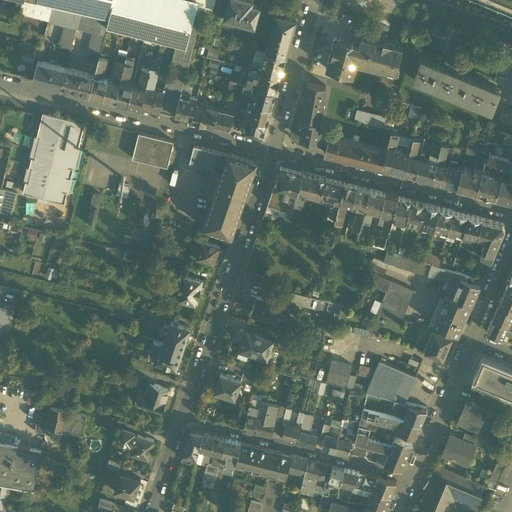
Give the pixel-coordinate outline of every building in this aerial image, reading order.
[(22,0),(20,12),(48,20),(52,5),(31,0),(22,0)] [(31,0),(52,5),(80,12),(109,18),(113,0),(31,0)] [(174,44),(176,46),(185,11),(195,13),(196,9),(163,0),(113,0),(109,18),(107,26),(120,30),(127,31),(174,44)] [(214,0),(163,0),(196,9),(195,13),(201,14),(211,16),(214,0)] [(228,0),(225,15),(238,18),(238,21),(254,25),(259,6),(251,4),(252,0),(228,0)] [(48,20),(65,25),(76,28),(77,26),(80,12),(52,5),(48,20)] [(201,14),(195,13),(185,11),(176,46),(173,54),(166,82),(164,91),(159,110),(175,115),(181,90),(201,14)] [(77,26),(94,31),(105,34),(107,26),(109,18),(80,12),(77,26)] [(276,14),(266,51),(286,57),(296,19),(276,14)] [(447,47),(448,47),(449,45),(456,28),(447,25),(447,26),(437,22),(430,38),(440,42),(439,44),(447,47)] [(71,46),(76,28),(65,25),(60,43),(71,46)] [(100,53),(105,34),(94,31),(89,50),(100,53)] [(328,70),(351,76),(355,63),(361,65),(362,63),(396,72),(403,48),(389,45),(387,43),(384,42),(383,42),(382,44),(360,38),(359,44),(336,38),(332,55),(328,70)] [(39,55),(42,45),(35,43),(33,54),(39,55)] [(444,56),(455,61),(460,49),(449,45),(448,47),(447,47),(444,56)] [(150,69),(145,86),(154,88),(163,52),(165,53),(166,47),(159,46),(154,67),(151,66),(150,69)] [(210,46),(208,55),(217,58),(220,48),(210,46)] [(252,60),(262,63),(265,51),(256,48),(252,60)] [(284,63),(286,57),(266,51),(265,51),(262,63),(261,68),(260,70),(280,76),(284,63)] [(118,53),(117,60),(125,62),(126,57),(126,55),(118,53)] [(99,56),(95,74),(100,76),(101,73),(104,74),(108,58),(99,56)] [(210,58),(208,65),(212,66),(217,68),(219,60),(210,58)] [(413,78),(491,110),(500,89),(422,58),(413,78)] [(33,78),(39,80),(43,61),(38,59),(33,78)] [(115,77),(115,79),(120,81),(125,62),(117,60),(113,76),(115,77)] [(66,67),(43,61),(39,80),(61,85),(66,67)] [(125,62),(120,81),(125,82),(126,79),(129,80),(133,64),(125,62)] [(71,68),(66,67),(61,85),(66,87),(71,68)] [(141,83),(140,86),(145,87),(145,86),(150,69),(142,67),(138,83),(141,83)] [(95,74),(71,68),(66,87),(90,93),(95,74)] [(252,71),(250,76),(255,77),(255,76),(257,77),(259,70),(257,69),(252,68),(252,71)] [(276,91),(280,76),(260,70),(259,70),(257,77),(255,76),(255,77),(250,76),(247,75),(245,83),(276,91)] [(100,76),(95,74),(90,93),(103,96),(107,77),(100,76)] [(115,99),(120,81),(115,79),(107,77),(103,96),(115,99)] [(228,86),(230,79),(223,77),(221,84),(228,86)] [(272,107),(276,91),(245,83),(230,79),(228,86),(251,93),(249,100),(250,101),(272,107)] [(160,80),(157,89),(164,91),(166,82),(160,80)] [(133,84),(125,82),(120,81),(115,99),(128,102),(133,84)] [(301,118),(304,119),(319,122),(326,85),(307,82),(301,118)] [(184,83),(182,91),(190,93),(192,85),(184,83)] [(140,86),(133,84),(128,102),(140,106),(145,87),(140,86)] [(157,89),(154,88),(145,86),(145,87),(140,106),(159,110),(164,91),(157,89)] [(175,115),(192,119),(195,105),(197,98),(197,97),(191,95),(191,93),(190,93),(182,91),(181,90),(175,115)] [(197,98),(195,105),(206,108),(207,105),(208,101),(197,98)] [(268,121),(272,107),(250,101),(249,102),(248,103),(248,105),(248,107),(248,108),(246,115),(268,121)] [(418,119),(421,108),(411,104),(408,116),(418,119)] [(206,108),(195,105),(192,119),(193,119),(200,121),(213,124),(217,108),(207,105),(206,108)] [(246,115),(248,108),(241,106),(239,113),(246,115)] [(213,124),(229,128),(233,114),(231,111),(217,108),(213,124)] [(354,120),(391,130),(394,119),(357,110),(354,120)] [(43,112),(39,125),(45,127),(49,113),(43,112)] [(25,182),(23,192),(38,196),(49,199),(64,203),(67,192),(67,191),(64,191),(68,177),(70,178),(71,177),(73,168),(70,167),(75,146),(78,147),(78,146),(84,123),(49,113),(45,127),(39,125),(37,135),(37,136),(39,137),(34,158),(32,157),(31,158),(29,167),(32,168),(28,182),(25,181),(25,182)] [(242,131),(264,137),(268,121),(246,115),(242,131)] [(322,122),(319,122),(304,119),(300,138),(318,142),(322,122)] [(391,130),(388,144),(393,145),(394,142),(397,142),(399,134),(399,132),(391,130)] [(503,140),(505,134),(497,131),(495,138),(503,140)] [(132,158),(167,166),(174,141),(139,132),(132,158)] [(324,153),(343,157),(348,139),(329,134),(324,153)] [(411,146),(413,138),(399,134),(397,142),(411,146)] [(511,135),(505,134),(503,140),(511,143),(511,135)] [(37,136),(37,135),(35,135),(29,157),(31,158),(32,157),(34,158),(39,137),(37,136)] [(434,136),(428,159),(437,161),(441,143),(442,138),(434,136)] [(411,148),(409,154),(414,156),(414,153),(416,154),(420,139),(413,138),(411,146),(411,148)] [(387,149),(348,139),(343,157),(382,167),(387,149)] [(441,143),(437,161),(443,163),(448,145),(441,143)] [(402,147),(393,145),(388,144),(387,149),(382,167),(405,173),(409,154),(411,148),(402,145),(402,147)] [(215,231),(231,236),(256,162),(229,153),(228,153),(194,145),(189,161),(212,167),(223,170),(213,200),(203,227),(210,229),(215,231)] [(73,168),(75,169),(81,146),(78,146),(78,147),(75,146),(70,167),(73,168)] [(454,146),(449,165),(456,166),(460,148),(454,146)] [(504,148),(496,146),(494,153),(502,155),(504,148)] [(504,165),(509,167),(511,163),(508,159),(489,153),(487,160),(504,165)] [(420,157),(414,156),(409,154),(405,173),(415,176),(420,157)] [(428,159),(425,158),(420,157),(415,176),(432,180),(437,161),(428,159)] [(449,165),(443,163),(437,161),(432,180),(444,183),(449,165)] [(461,168),(456,166),(449,165),(444,183),(457,186),(461,168)] [(29,167),(27,166),(23,181),(25,182),(25,181),(28,182),(32,168),(29,167)] [(272,189),(296,197),(297,191),(302,171),(280,166),(272,189)] [(223,170),(212,167),(202,196),(213,200),(223,170)] [(462,167),(461,168),(457,186),(476,191),(482,169),(474,167),(473,170),(462,167)] [(489,171),(482,169),(476,191),(496,196),(501,177),(489,174),(489,171)] [(302,171),(297,191),(302,192),(320,197),(325,177),(302,171)] [(511,175),(511,179),(501,177),(496,196),(511,200),(511,175)] [(67,191),(67,192),(69,193),(73,177),(71,177),(70,178),(68,177),(64,191),(67,191)] [(320,197),(335,201),(339,202),(344,182),(325,177),(320,197)] [(344,182),(339,202),(347,204),(352,205),(357,186),(344,182)] [(1,187),(0,186),(0,210),(11,214),(17,191),(1,187)] [(352,205),(357,206),(365,208),(370,189),(357,186),(352,205)] [(292,212),(294,204),(296,197),(272,189),(267,205),(292,212)] [(370,189),(365,208),(372,210),(375,209),(377,214),(380,214),(380,212),(385,193),(370,189)] [(297,191),(296,197),(294,204),(302,206),(304,197),(301,196),(302,192),(297,191)] [(91,226),(93,227),(98,209),(102,194),(93,192),(90,206),(95,208),(91,226)] [(380,212),(388,214),(393,215),(398,196),(385,193),(380,212)] [(402,221),(406,221),(411,199),(398,196),(393,215),(392,218),(402,221)] [(416,227),(419,227),(425,203),(411,199),(406,221),(416,224),(416,227)] [(336,215),(339,202),(335,201),(334,203),(331,202),(329,213),(336,215)] [(342,223),(347,204),(339,202),(336,215),(334,221),(337,222),(342,223)] [(422,226),(433,228),(438,206),(425,203),(419,227),(422,228),(422,226)] [(156,215),(162,216),(164,207),(158,205),(156,215)] [(362,217),(365,208),(357,206),(353,226),(360,228),(362,217)] [(447,234),(448,232),(453,210),(438,206),(433,228),(440,230),(440,233),(447,234)] [(165,207),(163,215),(174,220),(176,216),(178,212),(165,207)] [(370,219),(372,210),(365,208),(362,217),(370,219)] [(455,234),(462,236),(468,214),(453,210),(448,232),(455,234)] [(336,215),(329,213),(327,219),(334,221),(336,215)] [(392,218),(393,215),(388,214),(387,217),(385,216),(385,217),(383,225),(381,232),(388,234),(392,218)] [(477,239),(478,237),(483,218),(468,214),(462,236),(477,239)] [(193,222),(176,216),(174,220),(191,227),(193,222)] [(503,223),(483,218),(478,237),(486,239),(482,248),(484,248),(481,255),(491,259),(505,227),(503,223)] [(37,230),(29,228),(27,235),(29,235),(28,238),(35,240),(37,230)] [(39,232),(38,238),(49,241),(51,234),(39,232)] [(448,232),(447,234),(446,240),(453,242),(455,234),(448,232)] [(65,237),(56,235),(54,242),(63,244),(65,237)] [(75,243),(88,247),(89,242),(76,238),(75,243)] [(197,257),(214,262),(217,254),(218,254),(220,249),(219,249),(220,245),(202,240),(200,246),(197,257)] [(88,247),(106,251),(107,246),(89,242),(88,247)] [(190,254),(197,257),(200,246),(193,244),(190,254)] [(108,255),(122,259),(124,250),(111,247),(109,252),(108,255)] [(395,265),(398,253),(387,250),(383,261),(395,265)] [(431,263),(439,266),(442,256),(427,252),(425,261),(427,262),(431,263)] [(394,265),(424,274),(427,262),(425,261),(404,255),(398,253),(395,265),(394,265)] [(107,261),(121,265),(122,259),(108,255),(107,261)] [(377,265),(386,269),(388,263),(383,261),(379,259),(377,265)] [(428,274),(458,284),(461,277),(474,282),(475,277),(439,266),(431,263),(428,274)] [(374,270),(384,274),(386,269),(377,265),(374,270)] [(242,280),(255,283),(259,269),(246,266),(242,280)] [(98,274),(84,271),(83,276),(97,279),(98,274)] [(390,280),(373,273),(368,284),(386,291),(390,280)] [(177,298),(197,303),(202,280),(182,275),(181,281),(176,280),(173,290),(178,292),(177,298)] [(458,284),(452,297),(471,305),(480,285),(474,282),(461,277),(458,284)] [(377,313),(402,319),(414,290),(390,280),(386,291),(381,302),(377,313)] [(322,297),(326,298),(327,294),(331,295),(335,285),(326,282),(322,297)] [(499,303),(511,308),(511,289),(506,287),(499,303)] [(273,295),(284,299),(287,291),(275,288),(273,295)] [(313,290),(311,297),(318,298),(319,292),(313,290)] [(300,304),(302,305),(304,295),(287,291),(284,299),(284,300),(300,304)] [(283,300),(284,300),(284,299),(273,295),(267,294),(264,293),(262,297),(256,295),(256,296),(252,294),(249,302),(253,304),(250,311),(275,320),(280,306),(281,307),(282,306),(282,304),(283,300)] [(428,322),(432,324),(443,299),(444,296),(440,294),(428,322)] [(444,296),(443,299),(469,310),(471,305),(452,297),(445,294),(444,296)] [(311,297),(304,295),(302,305),(318,308),(319,301),(319,299),(318,298),(311,297)] [(369,311),(377,313),(381,302),(375,299),(369,311)] [(434,324),(436,325),(452,332),(458,335),(459,333),(469,310),(443,299),(432,324),(434,324)] [(282,304),(282,306),(298,310),(300,304),(284,300),(283,300),(282,304)] [(0,350),(4,351),(11,322),(12,316),(14,308),(0,305),(0,350)] [(140,312),(152,314),(154,308),(142,305),(140,312)] [(492,318),(508,325),(510,319),(511,315),(511,310),(498,305),(492,318)] [(102,317),(93,315),(91,322),(100,324),(102,317)] [(511,334),(511,326),(508,325),(492,318),(487,330),(488,333),(502,339),(505,331),(511,334)] [(166,336),(164,342),(182,349),(190,327),(179,324),(178,323),(176,322),(174,322),(173,322),(171,321),(169,325),(164,324),(161,334),(166,336)] [(436,325),(434,330),(449,337),(452,332),(436,325)] [(352,332),(367,335),(369,331),(369,329),(354,326),(352,332)] [(242,339),(245,330),(237,327),(234,336),(242,339)] [(245,330),(242,339),(239,348),(248,351),(267,358),(270,349),(272,348),(275,347),(276,344),(276,342),(275,339),(274,338),(246,328),(245,330)] [(451,338),(449,337),(434,330),(428,344),(426,343),(423,350),(425,351),(425,352),(442,359),(451,338)] [(367,335),(377,339),(379,335),(369,331),(367,335)] [(246,356),(248,351),(239,348),(242,339),(234,336),(233,335),(228,350),(246,356)] [(179,357),(182,349),(164,342),(154,339),(151,347),(148,354),(156,357),(154,360),(155,360),(176,367),(177,365),(179,366),(182,358),(179,357)] [(148,354),(151,347),(143,345),(139,358),(146,360),(148,354)] [(278,352),(270,349),(267,358),(275,361),(278,352)] [(132,356),(130,362),(145,368),(152,370),(154,363),(153,363),(146,360),(139,358),(132,356)] [(227,365),(244,369),(244,370),(246,362),(229,357),(227,365)] [(410,358),(407,362),(417,367),(420,362),(410,358)] [(511,385),(487,375),(493,363),(483,359),(475,379),(511,395),(511,385)] [(325,380),(346,385),(349,373),(351,365),(330,360),(325,380)] [(395,399),(404,402),(416,375),(380,360),(366,392),(367,392),(395,399)] [(128,369),(143,374),(145,368),(130,362),(128,369)] [(487,375),(511,385),(511,370),(493,363),(487,375)] [(374,367),(360,364),(359,369),(360,369),(358,374),(370,377),(372,372),(373,373),(374,367)] [(152,370),(145,368),(143,374),(149,376),(148,378),(150,379),(150,381),(153,383),(157,372),(152,370)] [(267,378),(275,380),(277,370),(269,368),(267,378)] [(258,373),(244,370),(244,369),(242,376),(256,381),(258,373)] [(235,398),(237,398),(241,397),(242,393),(240,390),(238,389),(241,380),(220,373),(214,391),(235,398)] [(356,375),(349,373),(346,385),(353,387),(355,382),(356,375)] [(311,385),(313,379),(305,377),(304,383),(311,385)] [(142,404),(161,411),(169,388),(153,383),(150,381),(142,404)] [(325,383),(316,381),(313,390),(323,393),(325,383)] [(355,382),(353,387),(365,390),(367,385),(355,382)] [(344,391),(333,388),(331,394),(343,397),(344,391)] [(350,388),(348,397),(352,398),(353,395),(358,396),(359,390),(350,388)] [(261,400),(271,403),(273,397),(263,394),(262,395),(261,400)] [(484,407),(492,411),(496,402),(480,395),(477,403),(484,406),(484,407)] [(251,398),(247,412),(257,415),(261,400),(251,398)] [(393,407),(407,410),(409,406),(410,403),(404,402),(395,399),(393,407)] [(457,421),(478,430),(481,421),(479,420),(484,407),(484,406),(477,403),(466,399),(457,421)] [(271,403),(261,400),(257,415),(253,431),(271,435),(275,421),(274,421),(278,404),(271,403)] [(286,406),(278,404),(274,421),(275,421),(282,423),(282,422),(286,408),(286,406)] [(426,410),(421,409),(409,406),(407,410),(404,419),(420,424),(426,410)] [(69,432),(82,435),(86,414),(71,411),(69,419),(66,418),(68,410),(50,407),(47,421),(46,428),(64,431),(64,428),(69,429),(69,432)] [(282,422),(286,423),(286,422),(288,423),(291,409),(286,408),(282,422)] [(370,428),(377,430),(380,420),(399,425),(399,423),(402,424),(404,419),(363,409),(360,420),(359,425),(366,427),(370,428)] [(299,411),(296,425),(301,426),(304,413),(299,411)] [(253,431),(257,415),(247,412),(243,428),(253,431)] [(313,415),(304,413),(301,426),(300,430),(309,432),(310,426),(313,415)] [(347,428),(348,427),(349,418),(343,417),(342,421),(341,426),(347,428)] [(125,431),(136,434),(137,433),(139,425),(117,418),(116,425),(123,427),(126,429),(125,431)] [(321,434),(325,434),(338,437),(341,426),(331,424),(332,419),(326,418),(325,423),(324,423),(322,431),(321,434)] [(37,419),(36,425),(46,428),(47,421),(37,419)] [(415,437),(420,424),(404,419),(402,424),(398,432),(415,437)] [(300,430),(301,426),(296,425),(288,423),(286,422),(286,423),(282,438),(297,442),(300,430)] [(36,425),(34,431),(45,433),(46,428),(36,425)] [(357,433),(356,434),(364,436),(366,427),(359,425),(358,428),(357,433)] [(309,432),(317,434),(318,428),(310,426),(309,432)] [(338,437),(344,439),(346,433),(347,428),(341,426),(338,437)] [(131,441),(134,442),(136,434),(125,431),(126,429),(123,427),(119,439),(131,442),(131,441)] [(348,427),(347,428),(346,433),(352,435),(351,440),(355,441),(356,434),(357,433),(352,432),(353,428),(348,427)] [(196,457),(199,447),(203,431),(191,428),(181,459),(190,462),(192,456),(196,457)] [(309,432),(300,430),(297,442),(314,446),(317,434),(309,432)] [(199,447),(211,450),(215,434),(203,431),(199,447)] [(475,445),(478,446),(481,438),(465,432),(462,439),(475,444),(475,445)] [(137,433),(136,434),(134,442),(133,443),(131,451),(139,454),(139,457),(145,459),(146,457),(148,457),(154,439),(137,433)] [(211,450),(215,451),(222,453),(226,437),(215,434),(211,450)] [(334,452),(338,437),(325,434),(324,438),(322,448),(334,452)] [(367,437),(364,436),(356,434),(355,441),(367,445),(371,445),(375,447),(389,450),(391,444),(379,441),(379,440),(367,437)] [(442,454),(459,461),(461,457),(469,460),(475,445),(475,444),(462,439),(450,434),(442,454)] [(226,437),(222,453),(233,456),(237,440),(226,437)] [(348,455),(351,440),(344,439),(338,437),(334,452),(348,455)] [(394,437),(391,444),(389,450),(407,455),(413,442),(394,437)] [(234,466),(234,465),(240,441),(237,440),(233,456),(231,465),(234,466)] [(260,471),(280,476),(285,452),(240,441),(234,465),(244,467),(245,464),(261,468),(260,471)] [(352,453),(364,456),(367,445),(355,441),(352,453)] [(0,484),(14,488),(34,491),(41,451),(30,449),(17,446),(0,443),(0,484)] [(208,462),(211,450),(199,447),(196,457),(195,461),(207,464),(208,462)] [(373,453),(378,454),(386,456),(389,450),(375,447),(373,453)] [(407,455),(389,450),(386,456),(383,464),(401,469),(407,455)] [(219,465),(222,453),(215,451),(212,463),(219,465)] [(285,478),(287,469),(291,454),(285,452),(280,476),(285,478)] [(231,465),(233,456),(222,453),(219,465),(224,466),(225,463),(231,465)] [(287,469),(304,473),(308,458),(291,454),(287,469)] [(383,464),(386,456),(378,454),(376,462),(383,464)] [(107,464),(119,468),(121,462),(109,458),(107,464)] [(308,458),(304,473),(316,476),(323,478),(327,463),(308,458)] [(205,470),(217,473),(219,465),(212,463),(208,462),(207,464),(205,470)] [(232,475),(234,466),(231,465),(225,463),(224,466),(223,472),(232,475)] [(488,486),(494,489),(504,466),(498,463),(488,486)] [(339,487),(341,482),(344,468),(333,465),(329,479),(326,478),(324,487),(322,493),(327,494),(330,484),(339,487)] [(453,511),(457,504),(475,511),(482,495),(479,494),(483,485),(443,468),(437,466),(431,481),(428,480),(425,485),(428,488),(417,511),(453,511)] [(359,471),(344,468),(341,482),(347,484),(353,486),(353,485),(359,471)] [(216,478),(217,473),(205,470),(205,473),(204,475),(216,478)] [(126,496),(133,498),(133,497),(134,497),(141,478),(120,471),(114,490),(126,494),(126,496)] [(359,471),(353,485),(358,486),(361,487),(363,481),(366,473),(359,471)] [(313,484),(316,476),(304,473),(303,478),(301,487),(312,490),(313,484)] [(294,486),(300,487),(301,487),(303,478),(297,476),(294,486)] [(374,484),(372,490),(390,494),(396,481),(378,476),(374,484)] [(374,484),(363,481),(361,487),(372,490),(374,484)] [(252,494),(263,497),(266,486),(255,483),(252,494)] [(324,487),(313,484),(312,490),(315,491),(322,493),(324,487)] [(347,484),(343,493),(341,498),(347,499),(353,486),(347,484)] [(353,485),(353,486),(347,499),(353,501),(357,491),(358,486),(353,485)] [(0,494),(0,511),(6,511),(12,488),(2,486),(0,494)] [(357,491),(370,494),(372,490),(361,487),(358,486),(357,491)] [(370,494),(366,504),(384,509),(390,494),(372,490),(370,494)] [(312,501),(319,503),(322,493),(315,491),(312,501)] [(98,505),(108,508),(111,501),(100,497),(98,505)] [(248,511),(251,511),(258,511),(261,503),(251,500),(248,511)] [(331,501),(330,505),(329,508),(335,510),(340,511),(342,511),(362,511),(363,511),(355,509),(355,507),(331,501)] [(174,503),(172,509),(181,511),(182,511),(184,506),(174,503)] [(281,511),(293,511),(295,506),(284,503),(281,511)]
